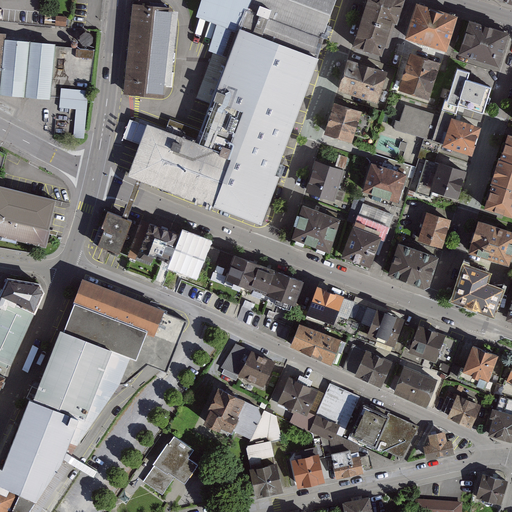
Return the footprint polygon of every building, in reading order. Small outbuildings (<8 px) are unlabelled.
[(255,14),(260,0),(209,0),(203,17),(249,33),(255,14)] [(260,0),(255,14),(331,41),(345,0),(260,0)] [(368,0),(363,20),(389,29),(392,21),(396,23),(404,1),(401,0),(368,0)] [(465,17),(422,3),(410,37),(453,52),(465,17)] [(137,8),(127,94),(165,98),(175,11),(137,8)] [(255,14),(249,33),(325,58),(331,41),(255,14)] [(389,29),(363,20),(354,46),(381,54),(389,29)] [(510,33),(473,20),(461,54),(498,67),(510,33)] [(249,33),(224,25),(215,51),(238,59),(221,108),(299,135),(325,58),(249,33)] [(98,48),(100,45),(101,43),(101,39),(100,37),(98,34),(96,33),(93,32),(90,32),(87,33),(85,35),(83,38),(83,41),(83,44),(84,46),(87,49),(89,50),(92,50),(95,50),(98,48)] [(8,38),(0,37),(0,88),(4,89),(8,45),(8,38)] [(59,49),(8,45),(4,89),(4,95),(55,99),(56,85),(59,49)] [(92,51),(59,49),(56,85),(90,87),(92,51)] [(238,59),(215,51),(197,100),(221,108),(238,59)] [(445,67),(411,57),(401,88),(435,99),(445,67)] [(390,74),(350,61),(341,91),(380,104),(390,74)] [(445,104),(484,115),(493,86),(472,80),(474,74),(455,68),(445,104)] [(89,96),(66,94),(65,109),(78,110),(76,137),(86,138),(89,96)] [(380,116),(338,101),(327,132),(359,143),(362,135),(372,138),(380,116)] [(397,106),(391,128),(430,137),(436,116),(397,106)] [(299,135),(221,108),(208,148),(245,160),(287,175),(299,135)] [(443,116),(435,142),(472,154),(480,128),(443,116)] [(208,148),(132,121),(125,140),(143,146),(131,178),(226,212),(245,160),(208,148)] [(384,125),(376,151),(423,165),(430,137),(391,128),(384,125)] [(511,134),(508,134),(500,154),(511,158),(511,134)] [(511,158),(500,154),(493,179),(511,184),(511,158)] [(268,227),(287,175),(245,160),(226,212),(268,227)] [(438,193),(447,165),(431,160),(419,194),(436,199),(438,193)] [(349,173),(317,163),(309,189),(347,201),(349,193),(343,191),(349,173)] [(408,174),(371,163),(363,189),(400,201),(408,174)] [(461,200),(470,172),(447,165),(438,193),(461,200)] [(511,213),(511,184),(493,179),(485,205),(511,213)] [(0,187),(0,221),(48,233),(56,201),(0,187)] [(354,218),(360,219),(362,213),(394,224),(398,211),(360,198),(354,218)] [(130,257),(145,222),(111,207),(103,225),(107,227),(100,244),(130,257)] [(303,212),(294,243),(329,253),(338,223),(303,212)] [(431,212),(422,238),(447,246),(455,220),(431,212)] [(360,219),(358,224),(391,236),(394,224),(362,213),(360,219)] [(0,221),(0,242),(44,252),(48,233),(0,221)] [(185,261),(193,239),(152,224),(141,253),(146,255),(143,261),(163,269),(168,255),(185,261)] [(358,224),(346,258),(379,270),(391,236),(358,224)] [(511,263),(511,233),(480,224),(471,253),(511,265),(511,263)] [(200,268),(210,246),(193,239),(185,261),(200,268)] [(440,260),(400,245),(389,274),(430,289),(440,260)] [(218,264),(223,251),(212,247),(207,260),(218,264)] [(232,270),(238,256),(223,251),(218,264),(232,270)] [(280,300),(291,277),(238,256),(232,270),(227,280),(280,300)] [(500,277),(464,264),(452,299),(500,316),(509,290),(497,286),(500,277)] [(152,327),(160,309),(161,306),(84,274),(75,296),(152,327)] [(311,287),(291,277),(285,289),(306,299),(311,287)] [(43,296),(39,285),(8,280),(0,299),(0,365),(9,369),(43,296)] [(346,300),(316,288),(306,312),(335,325),(346,300)] [(306,299),(285,289),(280,300),(301,310),(306,299)] [(75,296),(63,328),(130,355),(119,382),(126,382),(148,363),(155,366),(166,369),(176,347),(186,319),(160,309),(152,327),(75,296)] [(367,304),(354,333),(362,337),(365,332),(399,345),(409,320),(367,304)] [(302,326),(293,345),(332,362),(340,342),(302,326)] [(458,340),(420,326),(410,352),(424,357),(422,364),(445,373),(458,340)] [(63,328),(61,327),(33,394),(93,419),(119,382),(130,355),(63,328)] [(413,332),(409,330),(404,340),(409,342),(413,332)] [(346,370),(384,387),(395,361),(359,345),(362,337),(354,333),(348,347),(354,350),(346,370)] [(274,363),(235,344),(222,372),(260,391),(274,363)] [(505,359),(475,348),(467,367),(464,366),(460,377),(493,389),(505,359)] [(460,377),(464,366),(453,363),(449,373),(460,377)] [(393,394),(427,407),(438,379),(403,366),(393,394)] [(306,384),(292,378),(281,402),(302,411),(313,416),(314,414),(324,392),(314,388),(316,383),(308,379),(306,384)] [(511,397),(511,384),(508,383),(506,386),(498,384),(494,394),(511,397)] [(364,397),(334,384),(320,416),(313,431),(328,447),(343,445),(364,397)] [(235,431),(248,404),(219,391),(205,421),(220,428),(221,425),(235,431)] [(0,462),(0,480),(19,489),(10,510),(15,511),(27,511),(63,457),(65,451),(70,440),(78,443),(93,419),(33,394),(3,464),(0,462)] [(511,398),(493,394),(483,431),(511,438),(511,398)] [(451,411),(457,399),(450,395),(444,407),(451,411)] [(489,407),(462,395),(453,416),(480,428),(489,407)] [(425,428),(367,403),(351,435),(407,459),(410,459),(425,428)] [(256,440),(266,415),(263,409),(248,404),(235,431),(256,440)] [(279,415),(267,411),(266,415),(256,440),(254,446),(276,441),(286,439),(279,415)] [(295,424),(313,431),(320,416),(314,414),(313,416),(302,411),(295,424)] [(421,444),(424,458),(458,450),(454,435),(445,437),(443,429),(429,432),(431,438),(428,438),(429,442),(421,444)] [(193,450),(174,436),(143,481),(162,494),(174,477),(184,484),(197,465),(188,458),(193,450)] [(259,468),(282,463),(276,441),(254,446),(259,468)] [(290,459),(297,488),(324,482),(315,445),(300,448),(302,456),(290,459)] [(363,474),(373,472),(371,460),(360,461),(359,452),(335,456),(339,481),(364,477),(363,474)] [(259,468),(265,493),(288,488),(282,463),(259,468)] [(500,505),(506,482),(481,475),(475,499),(500,505)] [(19,489),(0,480),(0,511),(15,511),(10,510),(19,489)] [(373,511),(371,499),(343,504),(344,511),(373,511)] [(464,511),(465,503),(408,501),(408,511),(464,511)]
